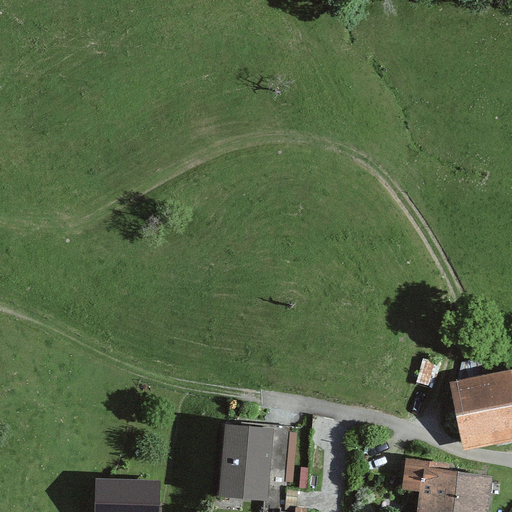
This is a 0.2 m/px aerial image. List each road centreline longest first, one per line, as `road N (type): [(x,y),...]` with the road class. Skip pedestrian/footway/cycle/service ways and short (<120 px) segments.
road 1 (track): [(295,135),(333,142),(374,163),(462,297),(465,320),(429,441)]
road 2 (unclassified): [(511,466),(370,416),(261,396)]
